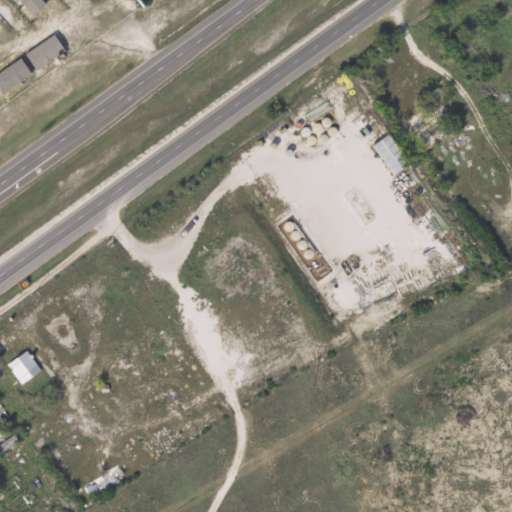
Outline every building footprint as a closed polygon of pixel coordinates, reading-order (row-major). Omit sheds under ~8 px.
[(9,0),(36,0),(48,11),(34,25),(9,0)] [(64,53),(31,74),(32,75),(5,93),(0,85),(0,69),(52,35),(64,53)] [(377,153),(388,140),(414,160),(403,173),(377,153)] [(9,365),(30,351),(44,372),(24,386),(9,365)] [(88,488),(99,480),(116,466),(122,474),(94,496),(88,488)]
